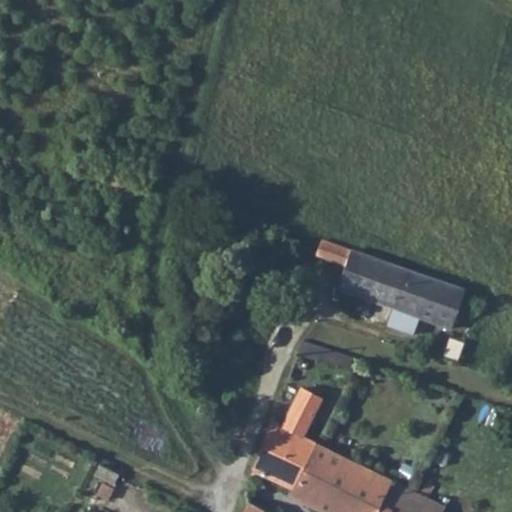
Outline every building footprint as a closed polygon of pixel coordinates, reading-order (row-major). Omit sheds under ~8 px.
[(113,168),(102,186),(126,200),(137,183),(113,168)] [(322,240),(316,255),(331,262),(344,267),(336,289),(375,303),(389,264),(322,240)] [(389,264),(375,303),(450,329),(464,290),(389,264)] [(301,341),(297,354),(318,361),(322,347),(301,341)] [(322,347),(318,361),(347,371),(348,368),(352,357),(322,347)] [(352,357),(348,368),(353,370),(357,358),(352,357)] [(272,420),(254,470),(293,488),(294,488),(317,442),(304,436),(322,398),(302,387),(284,426),(272,420)] [(368,462),(420,488),(453,419),(400,394),(368,462)] [(453,419),(420,488),(422,489),(454,420),(453,419)] [(294,488),(293,488),(290,495),(324,511),(375,511),(392,479),(317,442),(294,488)] [(392,479),(375,511),(439,511),(443,504),(420,493),(392,479)] [(108,480),(102,491),(111,496),(117,485),(108,480)] [(243,511),(267,511),(246,500),(247,505),(243,511)]
